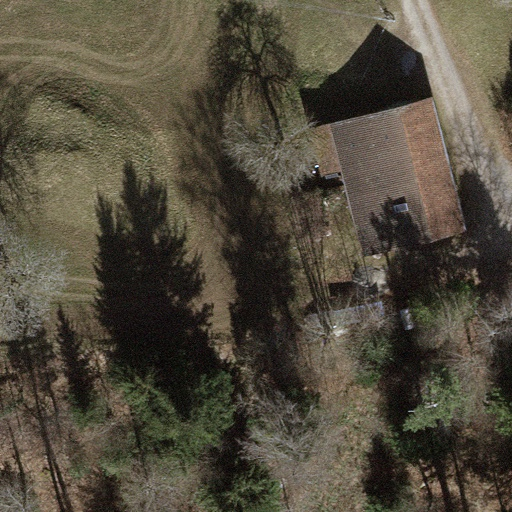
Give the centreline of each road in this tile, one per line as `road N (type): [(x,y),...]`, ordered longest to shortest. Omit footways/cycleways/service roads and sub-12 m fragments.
road 1 (track): [(413,0),(504,235)]
road 2 (track): [(504,235),(388,267)]
